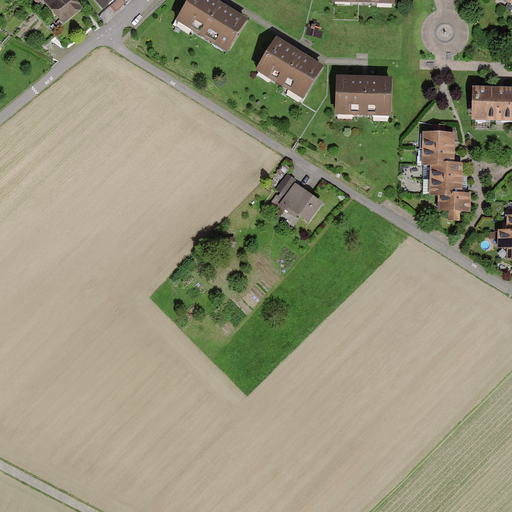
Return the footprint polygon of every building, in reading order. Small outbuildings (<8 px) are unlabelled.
[(34,0),(36,2),(41,0),(43,0),(44,1),(63,23),(80,9),(72,0),(56,0),(34,0)] [(243,22),(206,0),(193,0),(181,22),(227,50),(243,22)] [(318,68),(277,44),(260,72),(301,97),(318,68)] [(368,81),(338,81),(337,114),(386,115),(387,81),(368,81)] [(511,91),(474,91),(473,126),(511,126),(511,91)] [(454,134),(418,132),(416,166),(432,167),(430,197),(440,197),(439,213),(471,214),(472,193),(463,193),(465,162),(453,162),(454,134)] [(285,198),(296,184),(298,181),(288,174),(276,191),(285,198)] [(291,212),(306,191),(296,184),(285,198),(281,204),(291,212)] [(323,203),(306,191),(291,212),(308,224),(323,203)] [(511,220),(506,221),(506,235),(497,235),(497,253),(503,253),(502,263),(511,263),(511,220)] [(236,238),(221,238),(221,249),(236,249),(236,238)]
